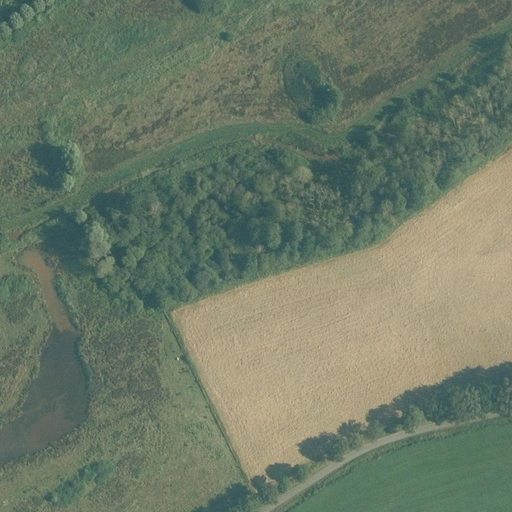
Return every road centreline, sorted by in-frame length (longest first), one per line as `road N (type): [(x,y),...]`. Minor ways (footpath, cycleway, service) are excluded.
road 1 (track): [(511,25),(336,142),(317,146),(262,133),(204,139),(10,222)]
road 2 (unclassified): [(264,511),(378,442),(511,410)]
